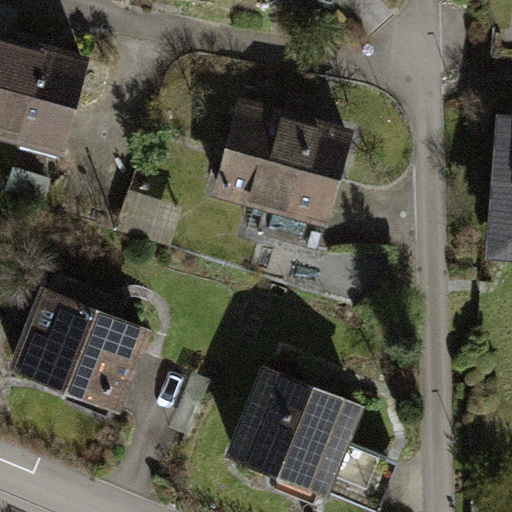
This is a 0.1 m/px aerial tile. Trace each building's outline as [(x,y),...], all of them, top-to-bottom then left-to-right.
[(230,0),(326,17),(329,0),(230,0)] [(0,159),(64,175),(90,72),(0,49),(0,159)] [(332,241),(362,140),(244,105),(214,205),(263,220),(255,244),(325,265),(332,241)] [(511,129),(494,127),(481,280),(511,282),(511,129)] [(46,302),(10,393),(116,434),(151,343),(46,302)] [(357,414),(251,377),(217,475),(323,511),(386,511),(401,471),(344,451),(357,414)]
